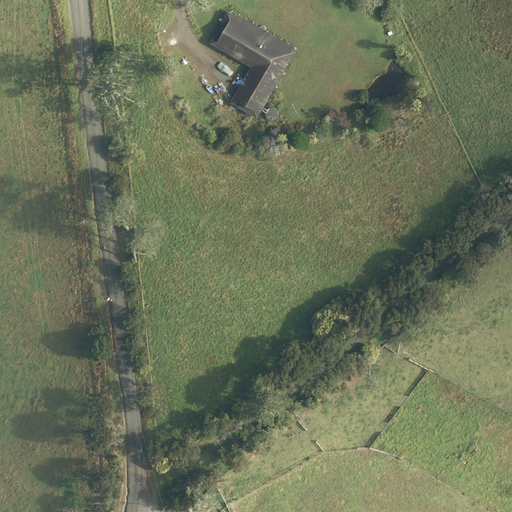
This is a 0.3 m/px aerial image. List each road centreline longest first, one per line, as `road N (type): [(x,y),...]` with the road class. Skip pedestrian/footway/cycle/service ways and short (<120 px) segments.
road 1 (unclassified): [(80,0),(135,499)]
road 2 (unclassified): [(135,499),(511,191)]
